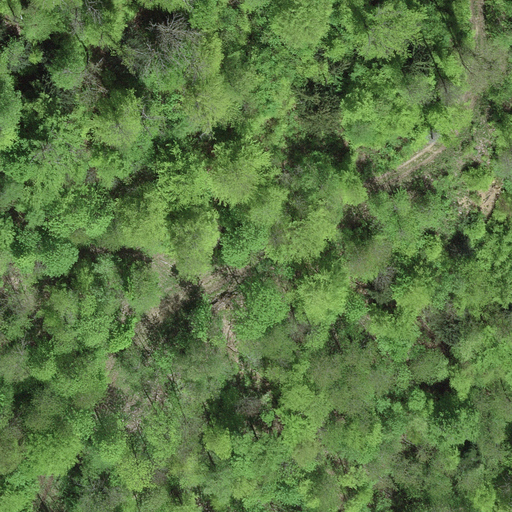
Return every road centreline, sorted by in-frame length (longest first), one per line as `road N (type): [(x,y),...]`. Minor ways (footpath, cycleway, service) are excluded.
road 1 (track): [(479,0),(478,73),(459,112),(420,149),(206,274),(138,326),(67,436),(38,511)]
road 2 (track): [(183,290),(141,236),(103,232),(50,268),(0,328)]
